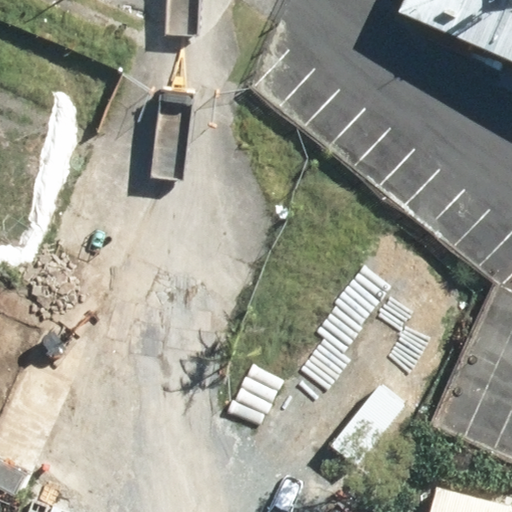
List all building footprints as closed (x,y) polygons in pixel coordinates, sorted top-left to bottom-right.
[(511,0),(421,0),(416,12),(511,52),(511,0)] [(0,124),(0,244),(58,269),(102,169),(0,124)] [(376,462),(449,274),(353,237),(330,299),(314,293),(265,420),(376,462)] [(0,421),(42,325),(0,306),(0,421)] [(83,382),(36,361),(0,440),(0,479),(32,494),(83,382)] [(78,511),(283,511),(232,487),(237,477),(119,425),(78,511)]
